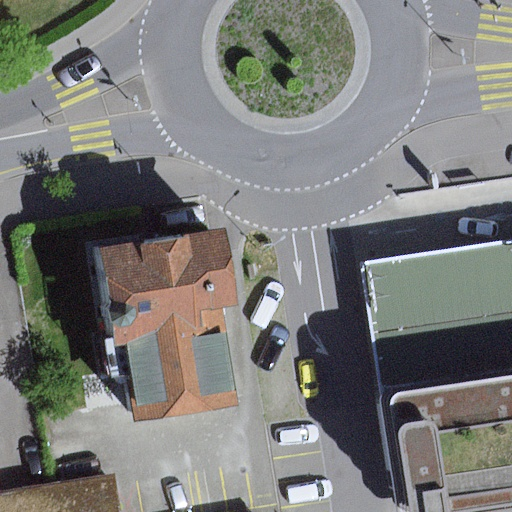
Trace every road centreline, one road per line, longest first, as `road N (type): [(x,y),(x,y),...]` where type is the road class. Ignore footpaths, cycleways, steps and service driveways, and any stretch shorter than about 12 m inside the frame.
road 1 (primary): [(172,83),(190,119),(219,147),(287,166),(335,153),(367,130),(390,97),(399,58)]
road 2 (primary): [(0,134),(172,83)]
